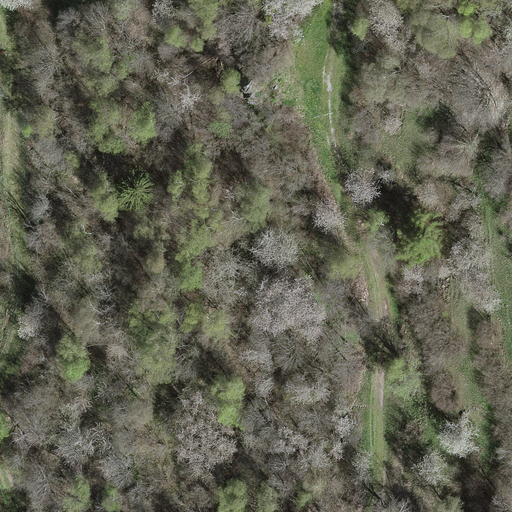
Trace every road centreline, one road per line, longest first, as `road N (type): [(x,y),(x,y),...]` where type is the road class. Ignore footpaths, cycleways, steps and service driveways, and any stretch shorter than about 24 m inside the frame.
road 1 (track): [(372,511),(379,390),(327,117),(335,0)]
road 2 (track): [(0,20),(9,46),(9,211),(0,286)]
